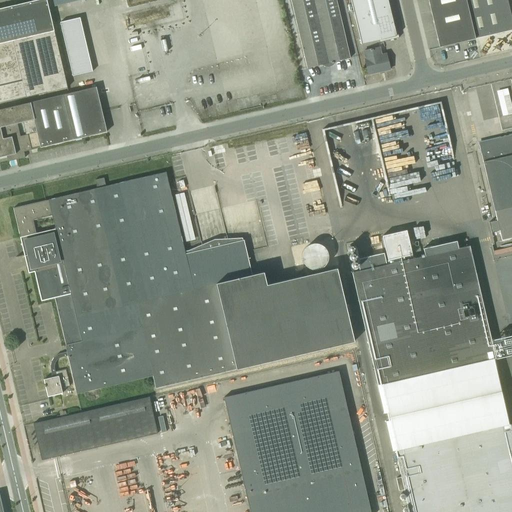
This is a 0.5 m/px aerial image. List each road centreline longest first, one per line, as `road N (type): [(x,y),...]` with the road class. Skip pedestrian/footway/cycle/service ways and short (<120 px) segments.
road 1 (residential): [(0,183),(424,84)]
road 2 (unknown): [(250,48),(236,6),(207,9),(178,18),(167,60)]
